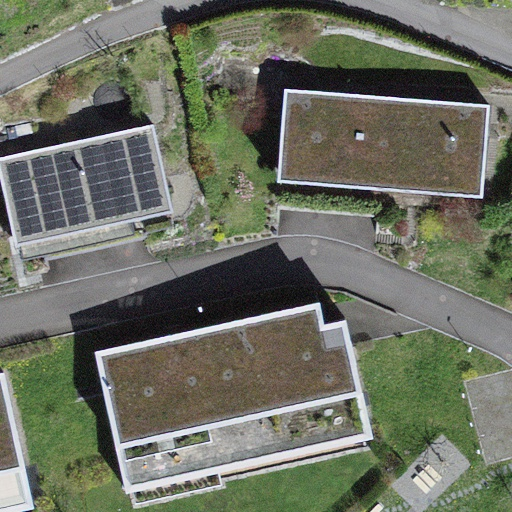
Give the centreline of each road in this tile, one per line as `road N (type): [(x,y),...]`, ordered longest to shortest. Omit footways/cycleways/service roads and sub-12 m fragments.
road 1 (unclassified): [(511,52),(395,0),(199,0),(0,84)]
road 2 (residential): [(511,348),(342,273),(271,270),(0,327)]
